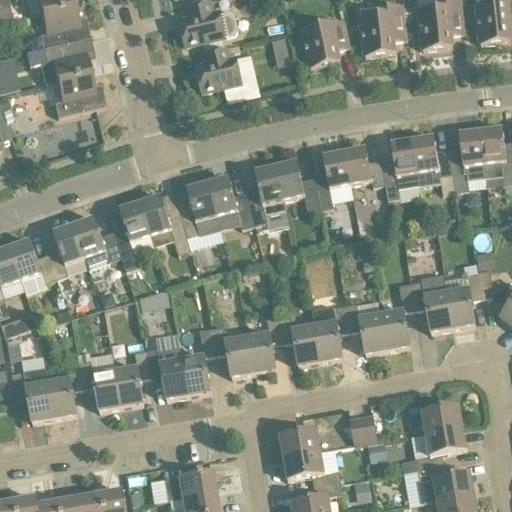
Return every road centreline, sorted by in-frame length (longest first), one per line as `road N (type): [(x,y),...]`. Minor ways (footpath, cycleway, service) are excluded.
road 1 (residential): [(511,511),(488,377),(471,373),(247,422)]
road 2 (residential): [(165,164),(279,134),(511,96)]
road 3 (residential): [(247,422),(0,464)]
road 4 (residential): [(0,220),(165,164)]
road 5 (residential): [(165,164),(127,0)]
